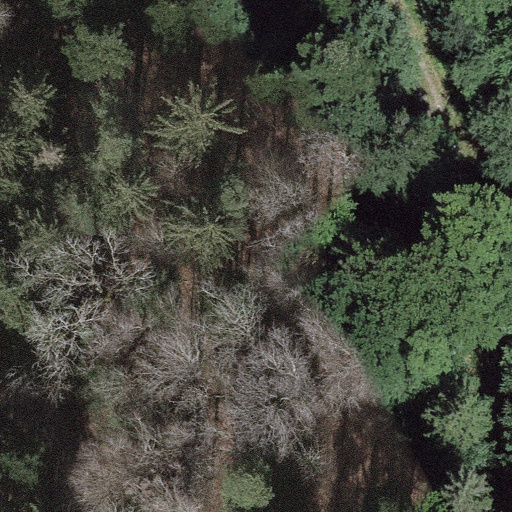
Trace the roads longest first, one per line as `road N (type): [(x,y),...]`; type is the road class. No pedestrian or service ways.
road 1 (track): [(511,464),(472,227),(380,0)]
road 2 (track): [(95,511),(96,486),(50,413),(0,381)]
